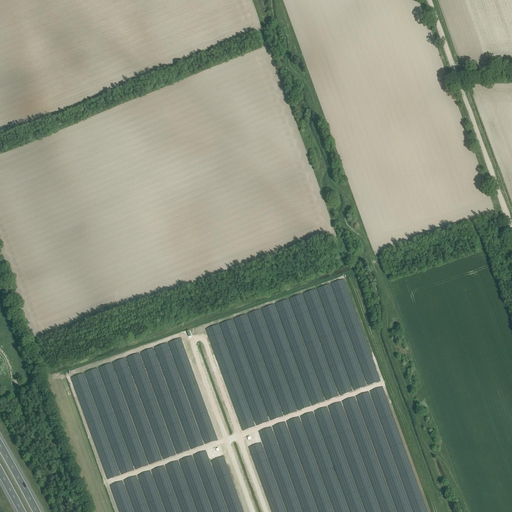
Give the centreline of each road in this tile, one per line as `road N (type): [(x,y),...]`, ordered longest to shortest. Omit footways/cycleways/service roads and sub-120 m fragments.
road 1 (track): [(431,0),(511,224)]
road 2 (track): [(354,259),(506,210)]
